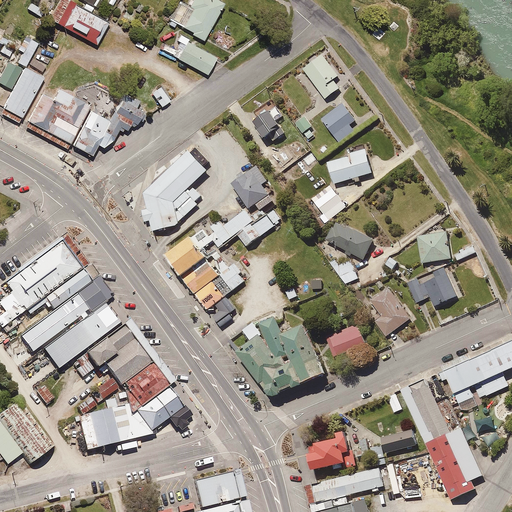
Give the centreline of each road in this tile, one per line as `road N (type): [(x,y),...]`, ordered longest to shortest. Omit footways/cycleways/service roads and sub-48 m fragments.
road 1 (residential): [(511,288),(393,98),(319,15)]
road 2 (residential): [(75,199),(319,15)]
road 3 (residential): [(511,314),(245,433)]
road 4 (primary): [(75,199),(245,433)]
road 5 (track): [(387,0),(407,11),(407,83),(511,152)]
road 6 (residential): [(245,433),(80,479)]
road 7 (residential): [(0,350),(69,447),(80,479)]
